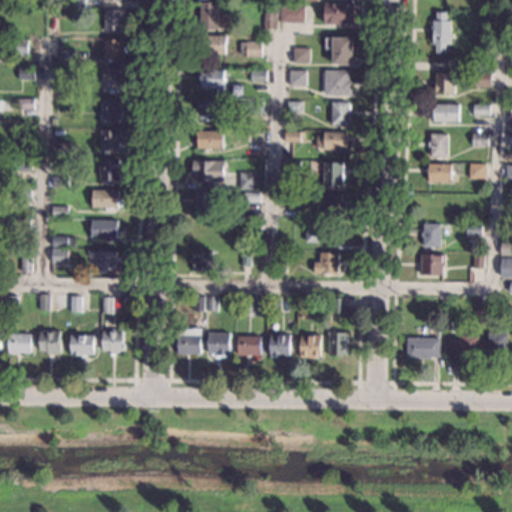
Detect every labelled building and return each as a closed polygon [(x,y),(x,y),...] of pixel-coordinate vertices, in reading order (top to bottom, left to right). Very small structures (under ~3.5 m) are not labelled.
[(86,0),(86,8),(71,8),(71,0),(86,0)] [(220,12),(219,12),(219,30),(201,30),(201,4),(220,5),(220,12)] [(358,11),(355,11),(355,27),(325,26),(326,5),(358,5),(358,11)] [(312,7),(312,25),(278,24),(279,6),(312,7)] [(124,32),(105,32),(106,11),(124,12),(124,32)] [(278,31),(265,31),(265,14),(278,15),(278,31)] [(448,23),(450,24),(451,46),(446,46),(446,53),(436,53),(436,47),(433,47),(433,36),(431,36),(431,29),(433,29),(433,23),(436,23),(437,14),(448,14),(448,23)] [(57,36),(46,36),(46,19),(57,20),(57,36)] [(15,38),(0,38),(0,27),(15,27),(15,38)] [(209,37),(227,38),(227,56),(199,56),(200,38),(205,38),(205,35),(209,35),(209,37)] [(352,67),(333,67),(333,51),(325,51),(326,39),(353,39),(352,67)] [(124,41),(124,44),(128,44),(128,53),(124,53),(123,62),(105,61),(106,40),(124,41)] [(29,57),(13,57),(14,41),(30,41),(29,57)] [(262,59),(247,59),(247,43),(262,44),(262,59)] [(310,65),(294,65),(295,49),(311,50),(310,65)] [(78,69),(60,69),(61,52),(78,53),(78,69)] [(486,73),(468,73),(468,58),(486,58),(486,73)] [(35,82),(20,81),(20,70),(35,70),(35,82)] [(73,81),(57,81),(58,70),(73,70),(73,81)] [(122,71),(122,80),(126,80),(125,84),(123,84),(123,92),(103,91),(104,70),(122,71)] [(225,91),(202,90),(202,71),(225,72),(225,91)] [(267,84),(251,83),(251,72),(267,73),(267,84)] [(308,89),(290,88),(291,72),(299,73),(308,73),(308,89)] [(349,82),(352,82),(352,98),(325,97),(326,73),(349,73),(349,82)] [(455,96),(436,96),(437,75),(455,76),(455,96)] [(491,90),(475,89),(476,75),(492,76),(491,90)] [(35,111),(20,111),(20,100),(36,101),(35,111)] [(123,102),(122,122),(102,121),(103,101),(123,102)] [(263,115),(245,115),(245,102),(263,103),(263,115)] [(217,124),(199,123),(199,103),(218,103),(217,124)] [(304,115),(289,114),(289,103),(304,103),(304,115)] [(349,113),(351,113),(351,117),(349,117),(349,128),(332,128),(333,104),(349,104),(349,113)] [(459,125),(433,124),(433,107),(459,108),(459,125)] [(491,117),(474,117),(475,107),(491,108),(491,117)] [(34,142),(19,141),(20,130),(34,131),(34,142)] [(120,139),(124,139),(124,144),(120,144),(120,153),(102,153),(102,131),(120,132),(120,139)] [(224,150),(198,150),(198,132),(224,133),(224,150)] [(263,144),(248,144),(248,133),(263,134),(263,144)] [(301,144),(286,144),(286,133),(302,134),(301,144)] [(348,139),(349,139),(349,143),(347,143),(347,152),(324,151),(324,149),(317,149),(317,137),(324,138),(324,134),(348,134),(348,139)] [(489,149),(473,149),(473,136),(489,137),(489,149)] [(448,160),(430,159),(431,148),(428,148),(429,144),(431,145),(432,137),(449,137),(448,160)] [(72,147),(78,147),(78,157),(71,157),(70,160),(54,159),(55,145),(71,145),(72,147)] [(32,162),(32,173),(17,173),(18,161),(32,162)] [(120,182),(100,182),(101,161),(121,162),(120,182)] [(223,184),(197,183),(197,176),(193,176),(193,163),(224,164),(223,184)] [(301,174),(286,174),(286,163),(301,163),(301,174)] [(344,184),(333,184),(333,187),(328,187),(328,185),(324,185),(325,164),(344,165),(344,184)] [(452,184),(429,183),(429,175),(427,175),(427,171),(429,171),(429,166),(453,167),(452,184)] [(487,167),(486,182),(469,181),(470,166),(487,167)] [(256,174),(256,191),(238,190),(239,173),(256,174)] [(69,189),(53,189),(54,178),(68,178),(69,189)] [(31,200),(17,200),(17,190),(32,190),(31,200)] [(119,193),(119,200),(123,200),(122,211),(93,210),(93,192),(119,193)] [(216,195),(216,213),(196,212),(196,194),(216,195)] [(261,195),(260,205),(245,205),(245,195),(261,195)] [(298,210),(282,210),(282,195),(297,195),(298,195),(298,210)] [(343,204),(346,204),(346,211),(342,211),(342,219),(325,219),(326,195),(343,196),(343,204)] [(68,219),(53,219),(53,207),(54,207),(68,208),(68,219)] [(32,222),(31,234),(16,233),(16,221),(32,222)] [(118,223),(118,231),(121,231),(121,236),(118,236),(118,241),(111,240),(111,244),(105,244),(105,240),(92,240),(92,222),(118,223)] [(259,235),(244,235),(244,224),(260,224),(259,235)] [(441,249),(424,248),(424,238),(423,238),(423,233),(424,233),(425,226),(442,227),(441,249)] [(343,239),(341,239),(340,245),(307,244),(307,227),(344,228),(343,239)] [(483,238),(467,238),(468,227),(483,227),(483,238)] [(74,249),(53,248),(54,239),(74,239),(74,249)] [(511,243),(511,257),(501,257),(501,243),(511,243)] [(69,266),(53,266),(53,251),(69,251),(69,266)] [(117,253),(117,259),(121,259),(121,264),(117,264),(117,272),(97,271),(98,252),(117,253)] [(252,270),(242,270),(242,253),(253,254),(252,270)] [(29,258),(34,258),(34,274),(22,274),(23,258),(26,258),(26,254),(29,254),(29,258)] [(213,275),(194,275),(194,254),(214,254),(213,275)] [(340,255),(339,276),(315,275),(315,265),(321,265),(321,255),(340,255)] [(445,269),(442,269),(442,277),(421,276),(421,269),(419,269),(419,264),(421,264),(422,256),(446,257),(445,269)] [(485,271),(475,271),(475,257),(479,257),(486,257),(485,271)] [(288,275),(277,275),(278,259),(288,259),(288,275)] [(511,280),(501,280),(502,260),(511,260),(511,280)] [(51,297),(51,312),(41,312),(41,296),(51,297)] [(19,299),(19,314),(9,314),(9,298),(19,299)] [(82,313),(71,313),(72,299),(83,299),(82,313)] [(114,299),(113,315),(104,315),(104,299),(114,299)] [(205,299),(205,313),(194,313),(195,299),(205,299)] [(219,313),(209,313),(209,299),(220,299),(219,313)] [(265,301),(265,317),(252,317),(252,319),(249,319),(249,300),(265,301)] [(281,314),(272,314),(272,300),(281,300),(282,300),(281,314)] [(347,314),(332,314),(332,300),(348,300),(347,314)] [(488,317),(476,316),(477,302),(488,302),(488,317)] [(318,321),(302,321),(302,304),(318,304),(318,321)] [(459,322),(459,333),(450,333),(450,322),(459,322)] [(203,331),(202,356),(192,357),(192,358),(179,357),(179,332),(190,333),(194,330),(203,331)] [(60,340),(62,340),(62,357),(40,357),(41,334),(51,335),(51,332),(60,332),(60,340)] [(125,356),(118,355),(118,358),(111,358),(111,353),(103,353),(104,333),(122,334),(125,356)] [(348,357),(329,357),(330,334),(348,335),(348,357)] [(231,358),(216,357),(216,355),(209,355),(210,335),(232,336),(231,358)] [(249,339),(263,339),(263,357),(252,357),(251,360),(246,360),(246,357),(240,357),(240,338),(245,338),(245,335),(249,335),(249,339)] [(508,364),(489,363),(490,335),(508,335),(508,364)] [(32,355),(10,355),(10,336),(33,336),(32,355)] [(291,357),(282,357),(282,358),(271,358),(271,337),(283,338),(283,336),(292,336),(291,357)] [(322,360),(301,360),(302,336),(323,337),(322,360)] [(95,357),(88,357),(88,360),(82,360),(82,357),(72,357),(72,337),(95,337),(95,357)] [(478,363),(470,363),(470,365),(458,365),(458,359),(450,358),(451,341),(459,341),(459,337),(479,338),(478,363)] [(441,360),(433,359),(433,361),(419,361),(419,360),(408,359),(409,340),(441,341),(441,360)]
